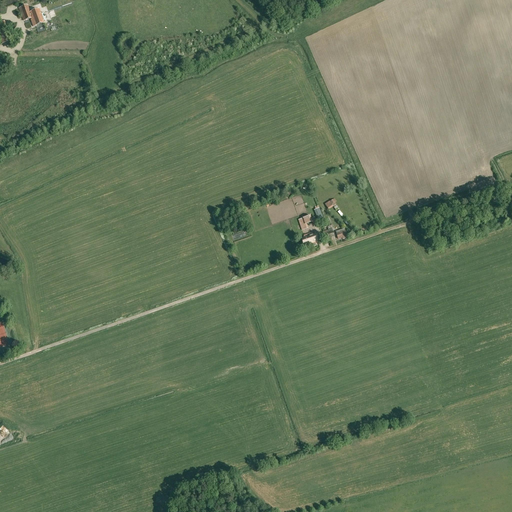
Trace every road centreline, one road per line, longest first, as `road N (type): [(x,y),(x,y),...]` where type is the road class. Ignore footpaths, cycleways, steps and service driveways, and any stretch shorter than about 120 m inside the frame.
road 1 (track): [(0,362),(323,250)]
road 2 (track): [(12,66),(82,63),(97,30),(88,0)]
